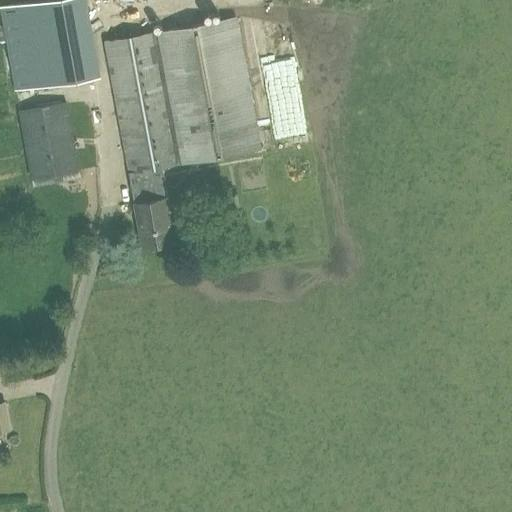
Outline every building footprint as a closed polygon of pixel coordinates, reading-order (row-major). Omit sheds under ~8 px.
[(77,0),(36,0),(0,7),(15,90),(91,76),(77,0)] [(134,202),(164,197),(159,166),(260,148),(236,18),(105,42),(116,99),(129,171),(134,202)] [(66,103),(19,111),(31,178),(78,169),(66,103)] [(165,197),(164,197),(134,202),(134,203),(142,246),(173,241),(165,197)] [(307,239),(250,249),(252,260),(309,251),(307,239)] [(0,430),(9,429),(4,402),(0,402),(0,430)]
